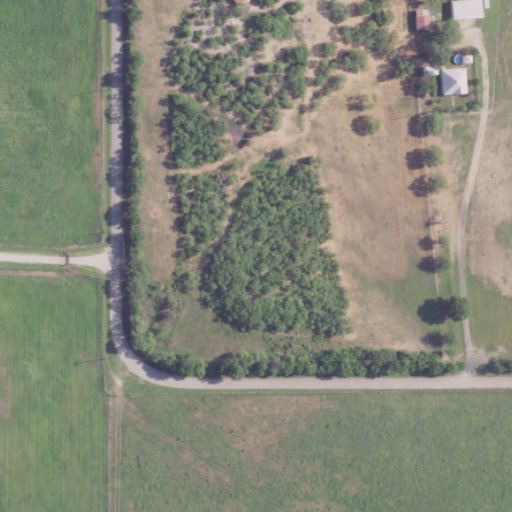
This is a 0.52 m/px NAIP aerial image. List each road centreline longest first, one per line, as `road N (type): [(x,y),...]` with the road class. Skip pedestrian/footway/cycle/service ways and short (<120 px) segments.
road 1 (residential): [(117,0),(120,328),(131,363),(163,381),(511,377)]
road 2 (residential): [(466,378),(464,144)]
road 3 (residential): [(146,377),(68,474),(73,511)]
